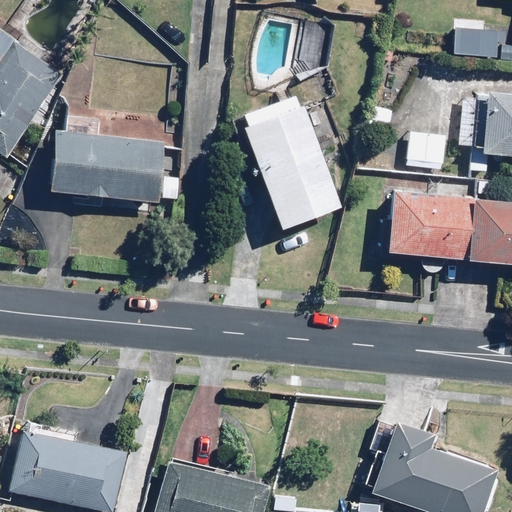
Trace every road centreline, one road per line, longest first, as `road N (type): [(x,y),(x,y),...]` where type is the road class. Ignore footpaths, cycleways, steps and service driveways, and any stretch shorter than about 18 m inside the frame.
road 1 (residential): [(0,310),(511,360)]
road 2 (unknown): [(224,0),(188,330)]
